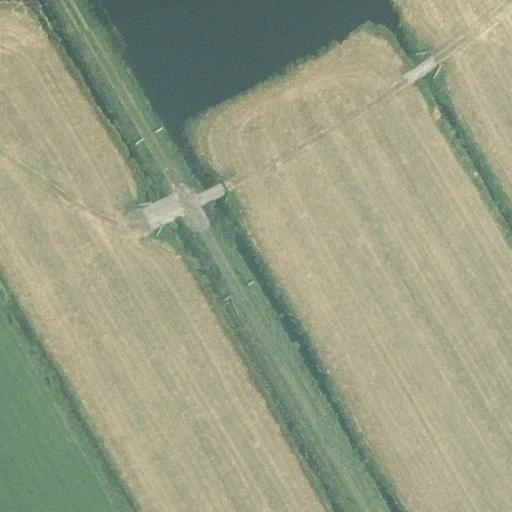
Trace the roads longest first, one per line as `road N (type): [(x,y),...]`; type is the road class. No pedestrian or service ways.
road 1 (track): [(191,208),(409,80),(510,0)]
road 2 (track): [(0,157),(41,187),(126,228),(153,224)]
